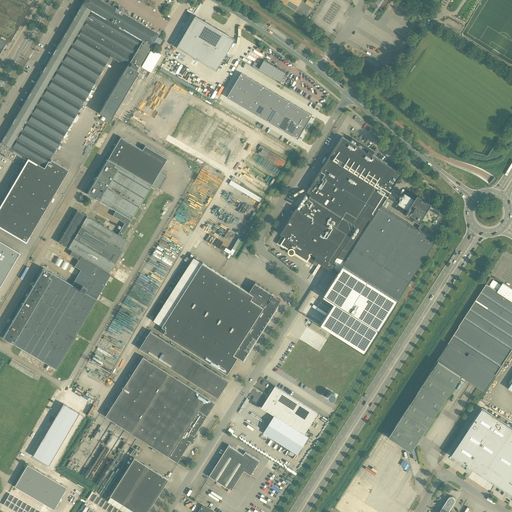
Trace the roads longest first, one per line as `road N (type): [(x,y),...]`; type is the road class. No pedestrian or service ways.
road 1 (unclassified): [(167,511),(301,299),(300,282),(259,240),(347,93)]
road 2 (primary): [(473,225),(292,511)]
road 3 (primary): [(304,511),(483,232)]
road 4 (unknown): [(103,384),(188,239)]
road 5 (secondary): [(473,199),(347,93)]
road 6 (unknown): [(189,476),(105,423),(98,407),(103,384)]
road 7 (secondary): [(317,69),(217,0)]
road 8 (unclassified): [(414,511),(444,473),(502,511)]
